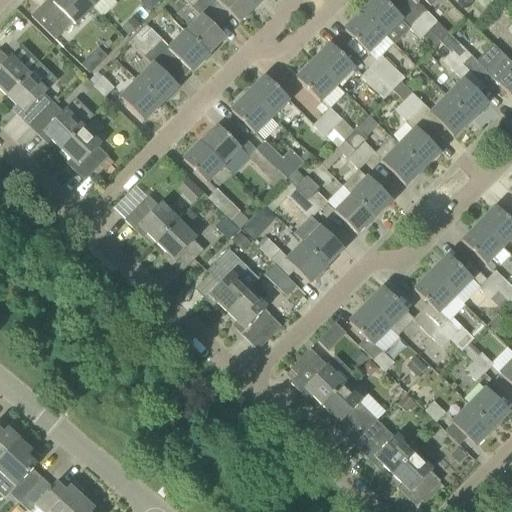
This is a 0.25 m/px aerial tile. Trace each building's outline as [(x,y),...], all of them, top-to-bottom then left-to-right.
[(55,41),(62,34),(72,24),(74,27),(92,9),(82,0),(56,0),(56,1),(55,0),(47,0),(31,18),(45,32),(55,41)] [(82,0),(92,9),(100,0),(82,0)] [(150,12),(158,3),(155,0),(144,0),(141,3),(150,12)] [(212,13),(199,0),(182,0),(201,18),(186,34),(208,56),(225,39),(205,20),(212,13)] [(239,25),(256,7),(248,0),(219,0),(218,1),(216,0),(199,0),(212,13),(219,5),(239,25)] [(380,0),(375,0),(361,14),(384,37),(401,19),(380,0)] [(426,13),(418,22),(440,42),(448,34),(426,13)] [(384,37),(361,14),(344,32),(367,54),(384,37)] [(433,50),(440,42),(418,22),(409,31),(420,41),(422,39),(433,50)] [(191,74),(208,56),(186,34),(170,50),(146,26),(137,35),(166,63),(173,56),(191,74)] [(159,70),(166,63),(137,35),(128,44),(153,67),(138,83),(160,105),(177,88),(159,70)] [(353,68),(330,46),(313,63),(336,86),(353,68)] [(451,55),(471,74),(479,65),(459,46),(451,55)] [(0,91),(6,97),(28,75),(11,58),(8,61),(0,52),(0,91)] [(443,63),(460,80),(463,76),(466,79),(471,74),(451,55),(443,63)] [(392,92),(400,84),(404,80),(381,57),(369,69),(392,92)] [(81,67),(89,75),(98,67),(89,58),(81,67)] [(313,63),(296,80),(320,103),(336,86),(313,63)] [(511,100),(511,66),(494,83),(511,100)] [(369,69),(360,78),(383,101),(392,92),(369,69)] [(15,116),(29,129),(53,104),(43,95),(45,92),(28,75),(6,97),(20,111),(15,116)] [(93,87),(104,98),(113,89),(102,78),(93,87)] [(248,95),(271,118),(289,101),(265,78),(248,95)] [(464,81),(462,82),(447,99),(469,121),(486,104),(464,81)] [(143,122),(160,105),(138,83),(121,101),(143,122)] [(423,106),(400,84),(392,92),(403,103),(415,114),(423,106)] [(271,118),(248,95),(231,113),(255,135),(271,118)] [(430,115),(430,116),(452,138),(469,121),(447,99),(430,115)] [(415,114),(403,103),(394,112),(406,124),(415,114)] [(47,137),(60,150),(82,128),(65,110),(62,113),(53,104),(29,129),(42,142),(47,137)] [(329,110),(321,119),(332,130),(341,121),(329,110)] [(332,130),(321,119),(312,127),(324,138),(328,134),(332,130)] [(217,127),(200,144),(223,167),(240,150),(217,127)] [(101,146),(82,128),(60,150),(74,164),(70,169),(84,183),(107,158),(98,149),(101,146)] [(367,163),(375,155),(374,155),(364,144),(367,140),(356,129),(344,142),(367,163)] [(416,130),(399,147),(422,170),(439,153),(416,130)] [(405,187),(422,170),(399,147),(390,139),(374,155),(375,155),(383,163),(382,164),(405,187)] [(282,159),(264,142),(256,151),(277,172),(287,182),(304,164),(290,151),(282,159)] [(336,150),(358,172),(358,171),(359,172),(367,163),(344,142),(336,150)] [(205,184),(223,167),(200,144),(183,162),(205,184)] [(277,172),(256,151),(247,160),(269,181),(277,172)] [(366,179),(359,172),(358,171),(358,172),(342,187),(350,195),(350,196),(374,219),(391,202),(367,178),(366,179)] [(319,212),(327,204),(316,193),(319,190),(307,178),(295,190),(319,212)] [(193,206),(203,195),(198,190),(187,200),(193,206)] [(287,198),(310,221),(319,212),(295,190),(287,198)] [(240,213),(216,191),(208,200),(231,222),(240,213)] [(357,236),(374,219),(350,196),(333,213),(357,236)] [(155,244),(178,221),(160,204),(157,207),(148,198),(124,222),(138,235),(142,231),(155,244)] [(511,224),(496,209),(479,226),(501,248),(511,237),(511,224)] [(253,239),(270,219),(259,210),(242,230),(253,239)] [(178,221),(155,244),(170,258),(165,262),(179,276),(203,252),(193,242),(196,239),(178,221)] [(501,248),(479,226),(462,243),(484,266),(492,258),(500,267),(510,257),(501,249),(501,248)] [(319,227),(302,244),(326,268),(343,250),(319,227)] [(250,244),(238,233),(232,241),(244,252),(250,244)] [(309,285),(326,268),(302,244),(287,260),(268,241),(259,250),(270,261),(287,277),(294,270),(309,285)] [(208,273),(210,275),(194,291),(208,304),(212,300),(226,313),(248,291),(259,281),(228,251),(207,272),(207,273),(208,273)] [(448,257),(431,275),(454,298),(471,281),(479,289),(478,290),(491,302),(499,294),(487,281),(467,262),(460,270),(448,257)] [(277,285),(284,278),(274,268),(267,275),(277,285)] [(487,281),(499,294),(509,304),(511,301),(511,289),(495,273),(487,281)] [(454,298),(431,275),(414,292),(436,316),(454,298)] [(414,321),(406,313),(406,312),(382,289),(366,307),(389,329),(397,338),(414,321)] [(248,291),(226,313),(240,327),(236,332),(250,345),(261,333),(269,341),(281,328),(264,312),(267,309),(248,291)] [(389,329),(366,307),(349,324),(371,347),(389,329)] [(440,332),(450,342),(461,353),(473,341),(462,329),(459,332),(449,322),(440,332)] [(334,324),(317,342),(328,352),(345,335),(334,324)] [(440,332),(431,340),(441,350),(450,342),(440,332)] [(382,354),(373,362),(385,374),(394,365),(382,354)] [(481,355),(472,364),(484,375),(493,366),(481,355)] [(308,393),(321,407),(344,384),(316,357),(290,384),(303,398),(308,393)] [(511,363),(500,376),(511,388),(511,363)] [(464,372),(475,383),(484,375),(472,364),(464,372)] [(352,446),(377,421),(359,404),(361,401),(344,384),(321,407),(336,421),(331,425),(352,446)] [(468,408),(491,430),(508,413),(486,390),(468,408)] [(436,424),(445,415),(433,404),(424,413),(436,424)] [(474,447),(491,430),(468,408),(451,425),(474,447)] [(391,476),(414,453),(396,435),(393,438),(383,428),(360,453),(374,467),(378,463),(391,476)] [(0,461),(20,441),(7,429),(2,434),(0,431),(0,461)] [(28,476),(32,471),(37,465),(28,457),(32,452),(20,441),(0,461),(0,474),(14,488),(9,494),(19,503),(37,484),(28,476)] [(414,453),(391,476),(406,489),(401,494),(415,508),(439,483),(429,473),(431,470),(414,453)] [(37,484),(19,503),(28,511),(29,511),(34,507),(39,511),(70,511),(83,499),(69,487),(65,492),(56,483),(51,488),(46,493),(37,484)] [(83,499),(70,511),(92,511),(95,510),(83,499)]
